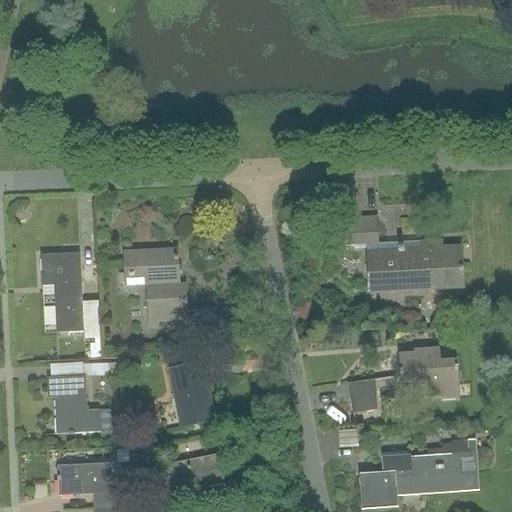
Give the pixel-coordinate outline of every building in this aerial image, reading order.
[(341,220),(343,247),(380,245),(379,218),(341,220)] [(369,295),(464,290),(463,263),(460,263),(459,249),(462,249),(462,247),(443,248),(443,242),(419,243),(419,249),(367,252),(369,295)] [(159,322),(189,320),(187,284),(181,284),(180,250),(124,253),(126,287),(148,286),(150,329),(160,328),(159,322)] [(43,287),(55,286),(57,334),(84,332),(81,254),(41,256),(43,287)] [(430,401),(461,399),(459,363),(440,364),(439,351),(428,352),(428,355),(400,357),(402,385),(428,383),(430,401)] [(181,427),(216,420),(206,368),(185,372),(184,369),(170,371),(181,427)] [(88,412),(88,410),(86,377),(48,379),(49,392),(55,392),(57,434),(111,432),(110,411),(88,412)] [(354,414),(378,411),(375,381),(350,385),(354,414)] [(478,449),(440,452),(382,456),(383,474),(359,476),(362,511),(399,508),(399,498),(481,492),(478,449)] [(169,495),(226,484),(221,455),(163,466),(169,495)] [(95,509),(124,508),(123,493),(114,493),(113,464),(58,467),(60,496),(94,495),(95,509)]
